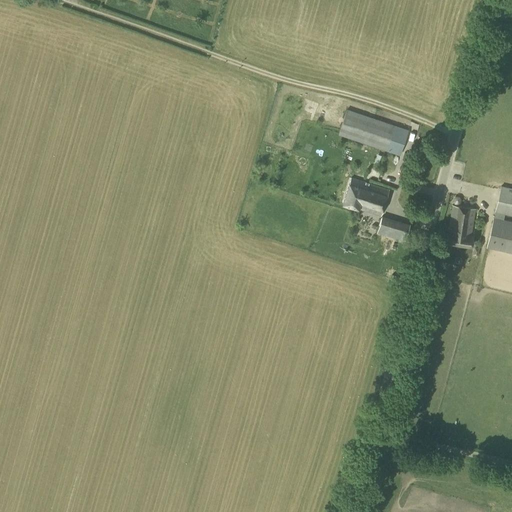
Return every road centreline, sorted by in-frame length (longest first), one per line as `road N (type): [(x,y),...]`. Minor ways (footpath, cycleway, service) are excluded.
road 1 (unknown): [(140,28),(0,507)]
road 2 (tertiary): [(374,431),(496,0)]
road 3 (unclassified): [(374,431),(511,464)]
